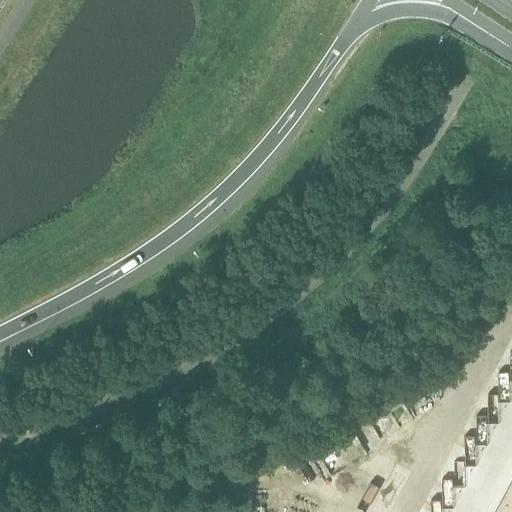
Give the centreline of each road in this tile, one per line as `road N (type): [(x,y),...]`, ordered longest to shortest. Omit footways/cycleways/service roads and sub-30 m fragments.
road 1 (unclassified): [(511,7),(397,189),(295,295),(167,376),(0,441)]
road 2 (motorway): [(0,333),(83,292),(203,213),(275,137),(357,22)]
road 3 (motorway): [(357,22),(402,11),(444,13),(491,35)]
